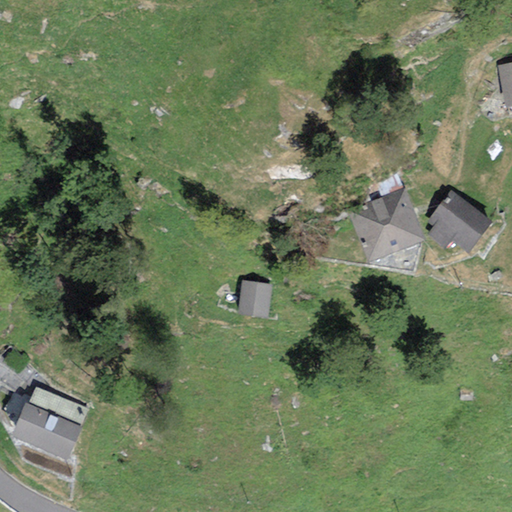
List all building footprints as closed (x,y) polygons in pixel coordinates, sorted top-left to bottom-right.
[(511,106),(511,63),(497,66),(506,108),(511,106)] [(405,188),(348,210),(368,261),(425,239),(405,188)] [(492,222),(450,190),(426,221),(433,226),(427,233),(446,248),(452,240),(468,253),(492,222)] [(272,285),(242,280),(237,314),(267,318),(272,285)] [(28,404),(81,427),(89,411),(36,387),(28,404)] [(28,404),(24,402),(9,437),(66,462),(81,427),(28,404)]
